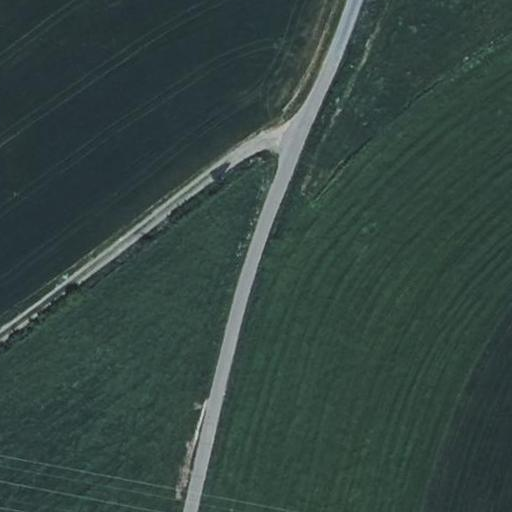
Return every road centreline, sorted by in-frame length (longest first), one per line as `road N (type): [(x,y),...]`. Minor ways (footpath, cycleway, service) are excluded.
road 1 (residential): [(354,0),(243,277),(185,511)]
road 2 (track): [(296,147),(240,147),(0,343)]
